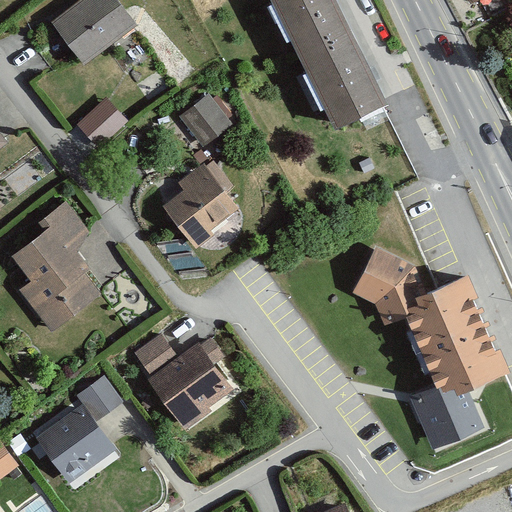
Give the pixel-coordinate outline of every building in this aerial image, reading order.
[(129,0),(85,0),(59,19),(91,63),(146,24),(129,0)] [(390,103),(339,0),(271,0),(335,130),(390,103)] [(213,87),(179,110),(206,148),(239,125),(213,87)] [(79,120),(101,144),(131,117),(109,93),(79,120)] [(240,205),(205,159),(178,180),(184,187),(163,203),(196,246),(215,231),(212,227),(240,205)] [(47,232),(14,256),(33,282),(23,290),(54,329),(101,294),(85,274),(91,269),(79,253),(90,232),(67,202),(39,223),(47,232)] [(414,297),(425,293),(415,267),(377,247),(353,293),(375,304),(383,326),(409,317),(406,307),(417,304),(414,297)] [(438,388),(442,386),(446,398),(469,389),(510,374),(500,349),(497,350),(469,276),(425,293),(414,297),(417,304),(406,307),(409,317),(438,388)] [(162,326),(127,349),(184,433),(245,392),(210,340),(184,358),(162,326)] [(104,375),(77,395),(97,421),(124,402),(104,375)] [(414,398),(433,449),(484,429),(469,389),(446,398),(442,386),(438,388),(414,398)] [(80,403),(34,435),(71,488),(117,456),(80,403)] [(0,438),(0,479),(20,465),(0,438)] [(350,511),(347,503),(326,511),(350,511)]
